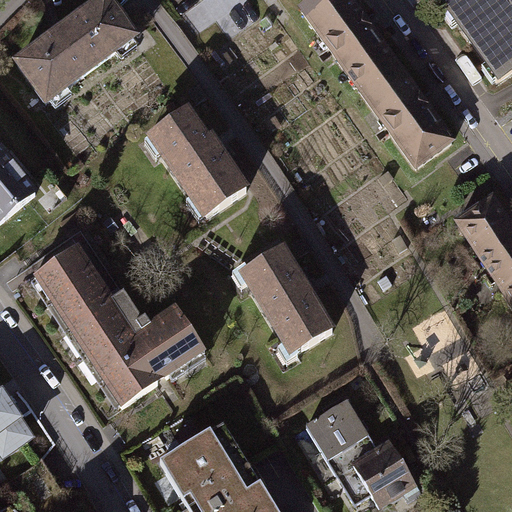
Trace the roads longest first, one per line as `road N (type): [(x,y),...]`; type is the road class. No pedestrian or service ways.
road 1 (residential): [(117,511),(0,334)]
road 2 (residential): [(389,0),(511,168)]
